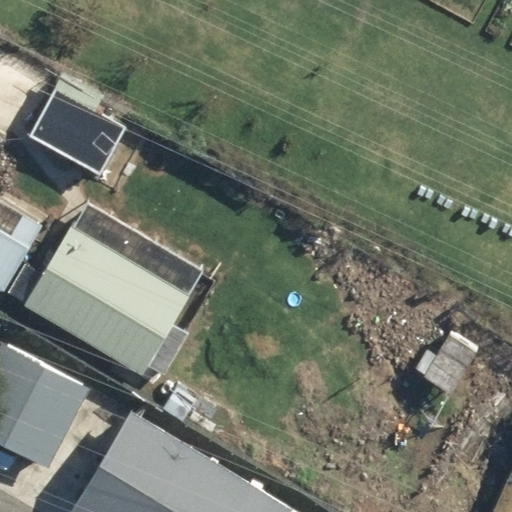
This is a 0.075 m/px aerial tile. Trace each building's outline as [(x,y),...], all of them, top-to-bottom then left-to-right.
[(124,117),(48,80),(21,135),(97,173),(124,117)] [(290,215),(228,177),(210,206),(273,244),(290,215)] [(69,195),(9,287),(141,372),(200,280),(69,195)] [(0,447),(44,468),(84,382),(0,343),(0,447)] [(300,511),(287,504),(121,404),(58,508),(65,511),(300,511)]
